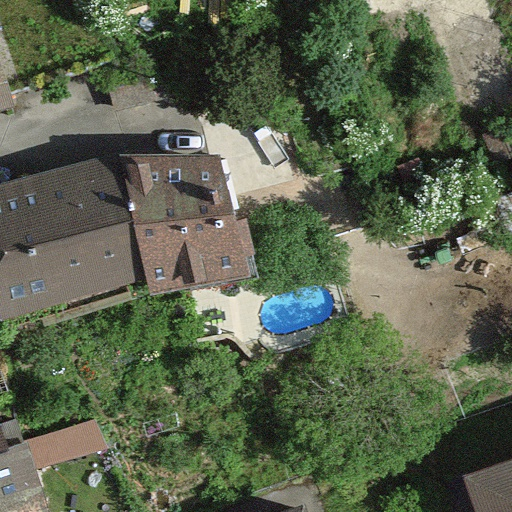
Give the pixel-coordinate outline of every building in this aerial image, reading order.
[(0,32),(0,116),(24,111),(0,32)] [(220,142),(118,150),(146,283),(258,267),(220,142)] [(0,307),(142,274),(118,150),(0,175),(0,307)] [(0,449),(24,442),(17,419),(0,424),(0,449)] [(24,442),(0,449),(0,511),(18,511),(50,502),(41,473),(105,452),(94,419),(24,442)] [(511,511),(511,425),(447,449),(470,511),(511,511)] [(302,511),(296,492),(236,511),(302,511)] [(53,511),(50,502),(18,511),(53,511)]
